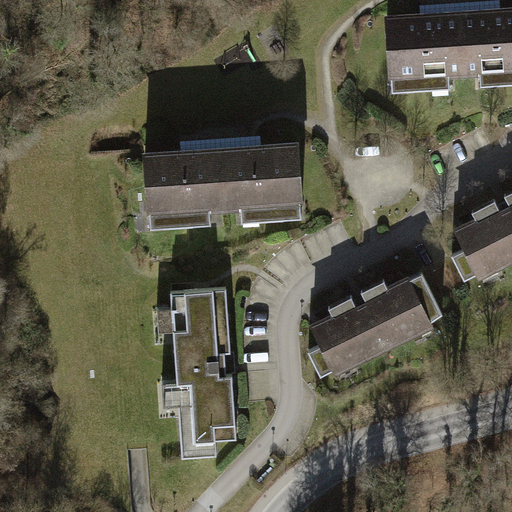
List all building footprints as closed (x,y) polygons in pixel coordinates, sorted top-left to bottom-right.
[(511,9),(380,15),(384,87),(511,80),(511,9)] [(302,143),(145,149),(148,218),(305,212),(302,143)] [(511,203),(477,221),(504,272),(511,267),(511,203)] [(411,279),(313,322),(336,375),(435,332),(411,279)] [(225,284),(163,290),(178,444),(240,438),(225,284)]
